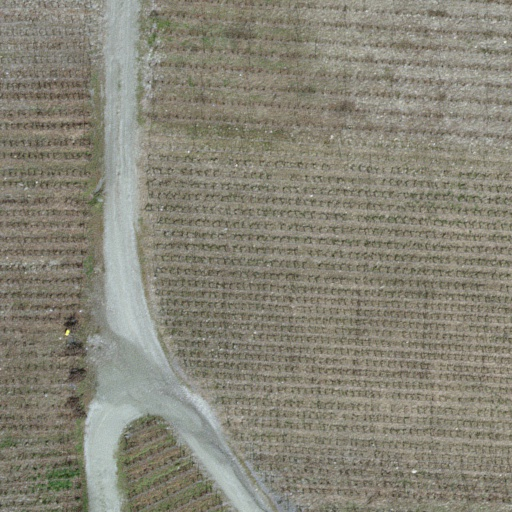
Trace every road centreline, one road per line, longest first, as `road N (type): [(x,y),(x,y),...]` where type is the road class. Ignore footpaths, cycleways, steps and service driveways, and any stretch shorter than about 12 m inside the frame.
road 1 (track): [(148,397),(131,301),(132,0)]
road 2 (track): [(252,511),(179,407),(148,397)]
road 3 (track): [(148,397),(106,426),(109,511)]
